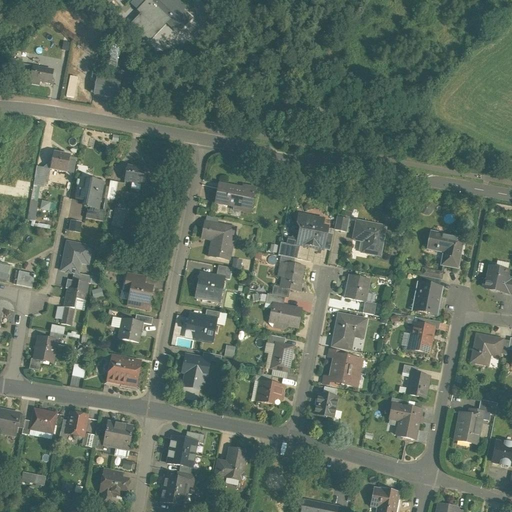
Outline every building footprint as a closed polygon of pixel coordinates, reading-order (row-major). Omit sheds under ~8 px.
[(147,45),(167,24),(169,22),(152,6),(155,2),(153,0),(148,0),(137,13),(140,16),(129,28),(147,45)] [(175,0),(153,0),(155,2),(152,6),(169,22),(167,24),(178,35),(191,21),(184,14),(187,11),(175,0)] [(33,69),(12,65),(9,82),(23,85),(26,68),(33,70),(33,69)] [(33,70),(26,68),(23,85),(30,87),(33,70)] [(33,70),(30,87),(39,88),(40,85),(50,87),(52,73),(33,70)] [(70,79),(66,99),(73,100),(77,81),(70,79)] [(96,80),(93,97),(117,102),(120,85),(96,80)] [(252,104),(249,121),(333,136),(338,110),(254,94),(252,104)] [(70,158),(53,155),(50,172),(66,175),(70,158)] [(50,172),(37,169),(34,181),(48,184),(50,172)] [(144,173),(127,170),(124,184),(132,185),(141,187),(144,173)] [(104,186),(88,183),(87,188),(77,186),(76,189),(77,189),(74,201),(85,203),(85,201),(89,202),(87,211),(98,213),(104,186)] [(117,185),(110,184),(108,196),(113,197),(115,197),(117,185)] [(141,187),(132,185),(130,192),(139,194),(141,187)] [(242,195),(218,190),(215,206),(241,211),(240,214),(249,215),(254,191),(243,189),(242,195)] [(41,202),(39,212),(48,213),(50,204),(41,202)] [(37,206),(30,204),(28,216),(35,217),(37,206)] [(125,212),(114,209),(110,227),(122,230),(125,212)] [(98,213),(87,211),(85,221),(102,224),(103,219),(97,217),(98,213)] [(217,221),(206,219),(204,225),(216,228),(217,221)] [(309,225),(307,219),(297,224),(301,231),(303,232),(302,236),(298,238),(297,243),(299,247),(304,248),(306,247),(321,250),(323,251),(325,236),(326,231),(322,230),(317,222),(309,225)] [(349,222),(336,220),(333,233),(346,235),(349,222)] [(80,224),(69,222),(67,233),(78,235),(80,224)] [(385,229),(355,224),(352,242),(368,245),(366,256),(379,259),(385,229)] [(216,228),(204,225),(201,241),(212,243),(209,259),(228,263),(231,250),(228,249),(232,231),(216,228)] [(463,241),(431,234),(428,252),(436,254),(437,250),(446,252),(444,261),(442,261),(440,268),(457,271),(460,256),(458,256),(460,247),(461,247),(463,241)] [(332,238),(325,236),(323,251),(321,250),(321,252),(329,253),(332,238)] [(66,245),(61,273),(72,275),(79,277),(81,262),(89,264),(91,250),(66,245)] [(299,249),(280,245),(277,258),(297,262),(299,249)] [(10,269),(0,267),(0,284),(7,286),(10,269)] [(304,270),(288,267),(285,280),(282,280),(280,290),(290,292),(299,294),(304,270)] [(231,271),(218,268),(216,279),(224,281),(229,282),(231,271)] [(441,275),(422,271),(421,278),(440,282),(441,275)] [(506,273),(495,271),(494,275),(488,274),(487,282),(484,284),(483,289),(485,291),(502,295),(505,280),(506,273)] [(34,277),(18,274),(16,288),(32,291),(33,282),(35,282),(35,280),(34,280),(34,277)] [(71,282),(66,282),(64,291),(68,292),(77,294),(79,285),(87,287),(90,287),(91,279),(79,277),(72,275),(71,282)] [(146,279),(128,276),(126,286),(132,288),(132,287),(144,289),(146,279)] [(216,279),(199,276),(194,301),(219,306),(224,281),(216,279)] [(421,278),(419,278),(417,286),(438,290),(440,282),(421,278)] [(368,283),(349,279),(344,301),(364,305),(368,283)] [(511,281),(505,280),(502,295),(505,295),(511,296),(511,281)] [(87,287),(79,285),(77,294),(68,292),(66,300),(76,302),(84,304),(87,287)] [(438,290),(417,286),(415,296),(419,297),(416,313),(436,317),(441,291),(438,290)] [(144,289),(132,287),(132,288),(130,297),(127,309),(147,313),(152,291),(144,289)] [(280,290),(273,289),(271,298),(284,300),(288,301),(290,292),(280,290)] [(92,301),(102,299),(100,290),(91,292),(92,301)] [(373,305),(375,295),(367,294),(365,303),(373,305)] [(271,298),(267,297),(265,307),(272,308),(273,305),(283,307),(284,300),(271,298)] [(76,302),(66,300),(64,310),(74,312),(76,302)] [(283,307),(273,305),(272,308),(269,325),(279,327),(283,332),(289,329),(297,330),(300,313),(283,309),(283,307)] [(375,307),(364,305),(362,315),(373,318),(375,307)] [(74,312),(64,310),(61,327),(72,329),(73,326),(71,326),(74,312)] [(219,316),(206,313),(204,320),(217,322),(217,323),(218,323),(219,316)] [(365,323),(338,317),(333,342),(346,344),(346,345),(351,346),(352,339),(361,341),(365,323)] [(152,321),(135,318),(134,325),(142,327),(150,328),(152,321)] [(204,320),(204,321),(188,318),(185,333),(194,335),(192,343),(212,347),(217,323),(217,322),(204,320)] [(439,325),(417,320),(416,327),(433,330),(433,331),(437,332),(439,325)] [(134,325),(122,322),(118,342),(138,346),(142,327),(134,325)] [(416,327),(413,326),(408,351),(428,355),(433,331),(433,330),(416,327)] [(63,338),(50,335),(49,342),(57,344),(61,345),(63,338)] [(503,341),(475,336),(469,366),(484,368),(486,357),(499,360),(500,356),(503,342),(503,341)] [(285,341),(269,338),(268,344),(275,346),(283,347),(285,341)] [(49,342),(37,340),(33,360),(54,364),(57,344),(49,342)] [(346,344),(333,342),(331,350),(344,353),(346,345),(346,344)] [(509,344),(503,342),(500,356),(506,358),(507,352),(509,344)] [(283,347),(275,346),(270,371),(288,375),(293,349),(283,347)] [(224,358),(233,358),(234,348),(225,348),(224,358)] [(342,355),(329,353),(328,360),(333,361),(341,362),(341,359),(342,355)] [(221,359),(202,355),(201,362),(209,363),(209,364),(219,366),(221,359)] [(195,361),(185,358),(182,372),(186,372),(183,389),(199,393),(202,376),(206,376),(209,364),(209,363),(201,362),(195,361)] [(360,362),(341,359),(341,362),(333,361),(331,371),(358,376),(360,362)] [(42,361),(33,360),(31,372),(39,374),(42,361)] [(139,365),(112,360),(107,383),(134,389),(139,365)] [(73,367),(70,378),(82,380),(84,370),(73,367)] [(417,370),(403,368),(401,376),(410,377),(410,376),(415,377),(417,370)] [(358,376),(331,371),(329,381),(337,382),(336,386),(355,390),(358,376)] [(271,379),(255,376),(254,384),(259,385),(260,384),(270,386),(271,379)] [(415,377),(410,376),(410,377),(406,397),(424,401),(428,380),(415,377)] [(329,381),(324,380),(323,387),(335,389),(336,386),(337,382),(329,381)] [(270,386),(260,384),(259,385),(256,404),(271,407),(272,401),(280,402),(283,389),(270,386)] [(199,393),(183,389),(180,401),(197,404),(199,393)] [(336,392),(324,390),(322,396),(335,398),(336,392)] [(336,400),(318,397),(314,416),(332,420),(336,400)] [(406,404),(391,401),(389,407),(393,408),(405,410),(406,404)] [(497,405),(480,402),(477,414),(482,415),(482,416),(494,418),(497,405)] [(405,410),(393,408),(391,419),(400,420),(396,438),(413,442),(419,413),(405,410)] [(19,417),(0,412),(0,436),(7,438),(7,436),(15,437),(16,430),(19,418),(19,417)] [(31,425),(30,433),(52,437),(56,417),(34,412),(31,425)] [(477,414),(473,413),(472,418),(459,415),(454,443),(470,446),(471,439),(478,440),(482,416),(482,415),(477,414)] [(87,420),(70,417),(69,424),(66,436),(74,438),(73,440),(74,442),(79,443),(81,441),(81,439),(83,440),(87,420)] [(25,419),(19,418),(16,430),(22,432),(24,423),(25,419)] [(31,425),(24,423),(22,432),(21,437),(29,438),(30,433),(31,425)] [(69,424),(62,423),(60,435),(66,436),(69,424)] [(120,428),(107,425),(104,441),(103,449),(115,451),(120,428)] [(132,430),(120,428),(115,451),(127,454),(132,430)] [(187,435),(185,443),(198,446),(202,446),(204,439),(187,435)] [(104,441),(97,440),(94,452),(102,454),(103,449),(104,441)] [(185,443),(172,440),(170,453),(196,459),(198,446),(185,443)] [(504,446),(496,444),(492,464),(500,466),(500,468),(508,469),(508,468),(511,468),(511,449),(511,447),(511,446),(511,447),(510,445),(509,444),(506,444),(505,446),(505,445),(504,445),(504,446)] [(246,454),(229,451),(225,469),(223,480),(241,483),(242,483),(245,481),(245,479),(243,476),(242,476),(246,454)] [(196,459),(170,453),(167,466),(180,468),(191,471),(193,471),(196,459)] [(133,472),(135,466),(123,463),(121,470),(133,472)] [(225,469),(216,467),(213,478),(223,480),(225,469)] [(191,471),(180,468),(179,475),(190,477),(191,471)] [(121,475),(104,471),(102,480),(105,480),(105,479),(120,482),(121,475)] [(31,477),(23,475),(21,485),(29,486),(31,477)] [(190,477),(177,475),(176,481),(188,484),(188,485),(193,486),(194,478),(190,477)] [(44,479),(36,478),(35,487),(43,488),(44,479)] [(120,482),(105,479),(105,480),(102,494),(110,495),(110,496),(116,497),(116,498),(124,500),(126,490),(124,490),(126,483),(120,482)] [(176,481),(164,479),(163,482),(164,483),(162,492),(186,497),(188,485),(188,484),(176,481)] [(394,511),(398,496),(373,491),(371,503),(378,504),(376,511),(394,511)] [(186,497),(162,492),(161,502),(160,501),(159,505),(170,507),(183,510),(183,509),(186,497)] [(60,499),(48,496),(46,505),(59,507),(60,499)] [(344,511),(303,502),(300,511),(344,511)]
